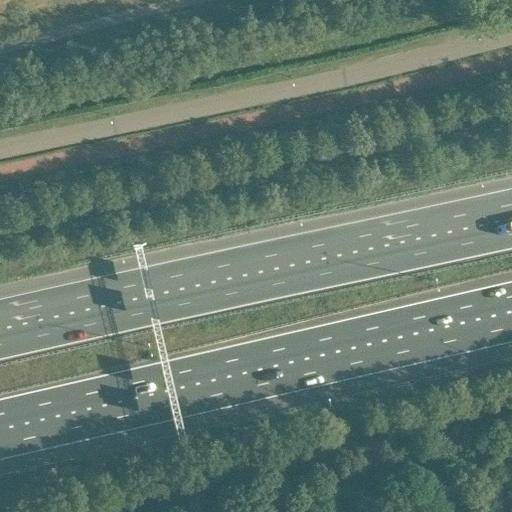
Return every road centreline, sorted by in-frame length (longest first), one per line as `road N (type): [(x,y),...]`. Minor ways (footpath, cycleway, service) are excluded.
road 1 (motorway): [(0,412),(511,294)]
road 2 (motorway): [(511,233),(0,345)]
road 3 (unclassified): [(0,141),(511,30)]
